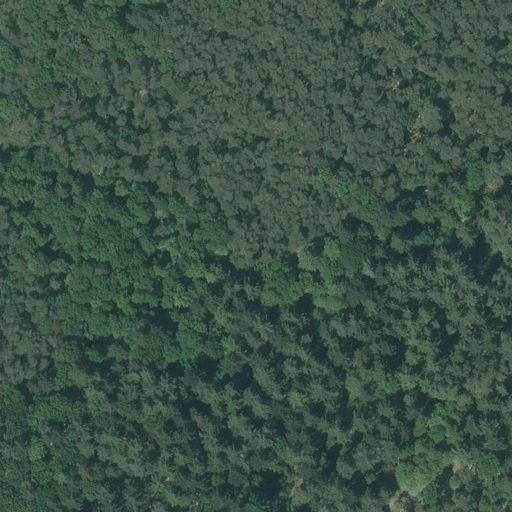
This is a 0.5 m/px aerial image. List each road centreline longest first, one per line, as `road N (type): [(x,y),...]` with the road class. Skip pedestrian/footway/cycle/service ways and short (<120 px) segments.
road 1 (track): [(511,149),(0,396)]
road 2 (track): [(100,511),(54,370),(77,238),(165,47)]
road 3 (track): [(153,0),(242,279)]
road 4 (track): [(372,0),(511,92)]
road 5 (track): [(381,511),(511,449)]
